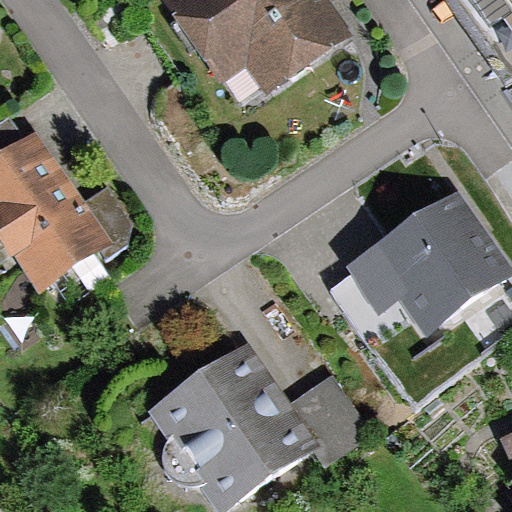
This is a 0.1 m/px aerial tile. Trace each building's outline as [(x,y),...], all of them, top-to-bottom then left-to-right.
[(299,0),(196,0),(165,21),(214,93),(244,73),(266,106),(338,57),(299,0)] [(511,0),(461,0),(511,74),(511,0)] [(0,122),(0,154),(24,137),(10,116),(0,122)] [(0,154),(0,240),(9,254),(13,251),(43,291),(99,251),(106,261),(130,244),(134,223),(110,189),(89,204),(36,129),(24,137),(0,154)] [(432,213),(350,270),(409,350),(488,288),(432,213)] [(217,511),(226,511),(315,452),(321,447),(292,404),(249,344),(151,412),(170,440),(166,445),(164,454),(164,463),(167,469),(171,474),(175,479),(182,484),(189,485),(197,486),(202,484),(217,511)] [(333,375),(292,404),(321,447),(315,452),(325,469),(377,435),(333,375)] [(511,433),(500,438),(511,462),(511,433)]
